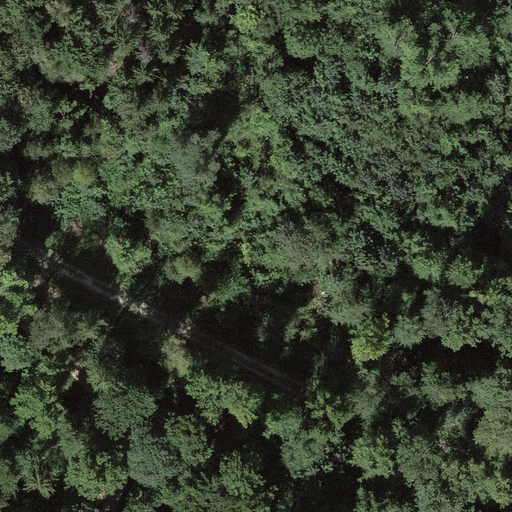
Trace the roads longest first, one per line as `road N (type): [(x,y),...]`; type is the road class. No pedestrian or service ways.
road 1 (track): [(0,234),(435,449),(511,474)]
road 2 (track): [(0,301),(94,428),(98,511)]
